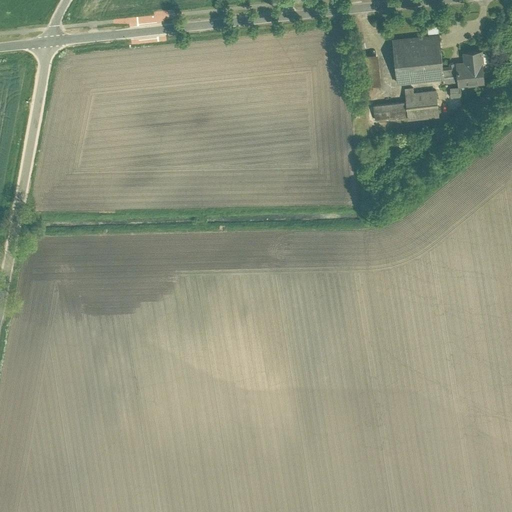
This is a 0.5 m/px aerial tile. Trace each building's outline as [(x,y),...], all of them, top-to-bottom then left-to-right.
[(439,32),(391,37),(396,83),(444,77),(443,67),(439,32)] [(484,61),(483,48),(462,50),(463,60),(455,61),(456,65),(443,67),(444,77),(444,80),(457,79),(458,84),(485,81),(482,61),(484,61)] [(380,83),(377,52),(356,54),(360,85),(380,83)] [(439,115),(436,88),(414,90),(413,85),(404,86),(405,100),(373,103),(374,119),(407,115),(408,119),(439,115)] [(459,86),(449,87),(450,95),(460,94),(459,86)]
